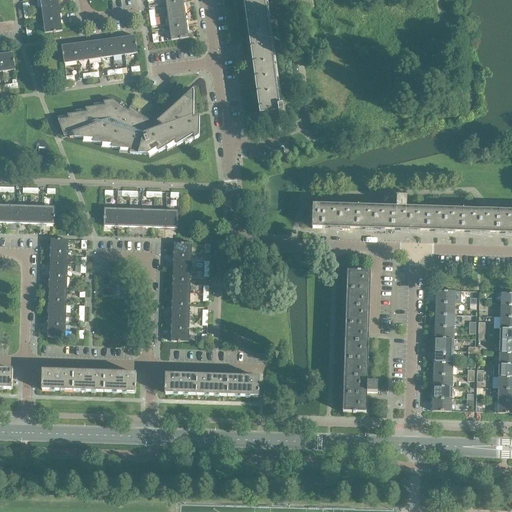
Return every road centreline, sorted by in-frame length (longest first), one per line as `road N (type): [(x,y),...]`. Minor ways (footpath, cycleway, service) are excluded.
road 1 (residential): [(419,248),(259,242),(236,229),(206,0)]
road 2 (tertiary): [(413,444),(151,436)]
road 3 (residential): [(419,248),(413,444)]
road 4 (residential): [(152,365),(154,261),(93,259)]
road 5 (residential): [(26,361),(25,254),(0,253)]
road 6 (residential): [(152,365),(26,361)]
road 7 (tertiary): [(151,436),(25,435)]
